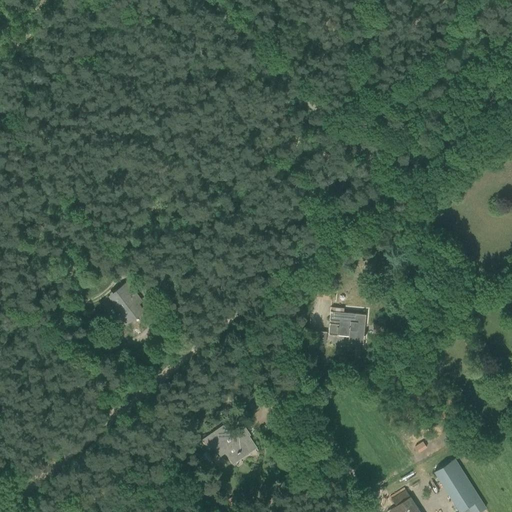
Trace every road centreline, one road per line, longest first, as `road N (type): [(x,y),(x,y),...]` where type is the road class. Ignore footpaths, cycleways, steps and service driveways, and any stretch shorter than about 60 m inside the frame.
road 1 (track): [(0,510),(290,271)]
road 2 (track): [(290,271),(305,399),(374,511)]
road 3 (track): [(346,142),(441,63),(482,0)]
road 4 (track): [(346,142),(210,0)]
road 5 (track): [(362,160),(511,38)]
road 6 (track): [(290,271),(372,189),(371,170),(346,142)]
